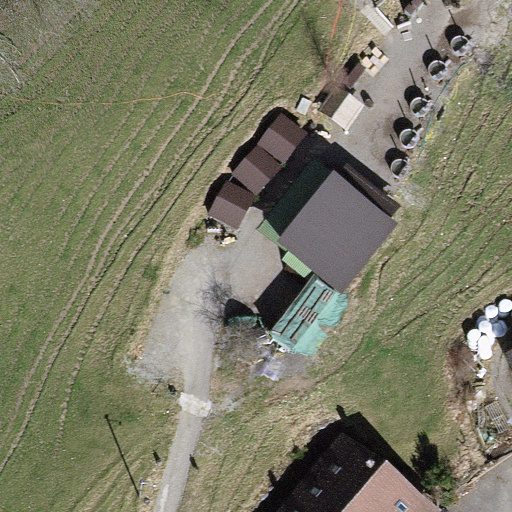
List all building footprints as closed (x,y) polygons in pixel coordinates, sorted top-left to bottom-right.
[(261,144),(286,164),(308,137),(283,117),(261,144)] [(257,148),(234,175),(258,196),(282,169),(257,148)] [(400,221),(335,170),(279,240),(344,291),(400,221)] [(227,184),(209,217),(237,231),(255,198),(227,184)] [(426,511),(347,447),(293,511),(426,511)]
